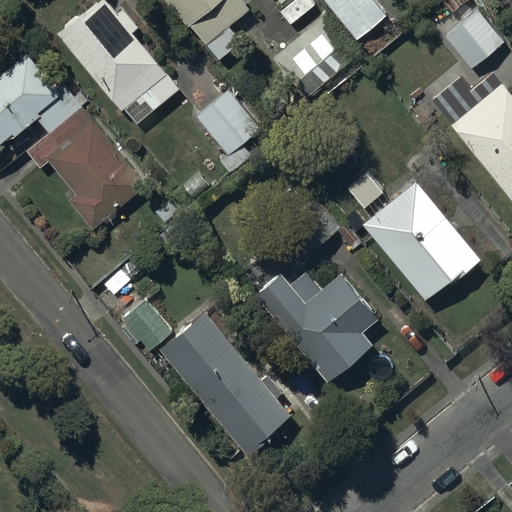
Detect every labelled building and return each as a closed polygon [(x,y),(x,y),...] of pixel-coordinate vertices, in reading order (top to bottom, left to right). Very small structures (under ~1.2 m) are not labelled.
[(112,0),(93,0),(60,26),(121,104),(124,102),(137,118),(178,86),(132,28),(138,23),(124,5),(119,9),(112,0)] [(171,0),(188,21),(190,19),(219,55),(242,37),(229,21),(251,3),(248,0),(171,0)] [(376,0),(328,0),(357,36),(386,12),(376,0)] [(478,6),(446,32),(472,64),(504,38),(478,6)] [(359,48),(326,9),(275,52),(307,91),(359,48)] [(27,49),(0,70),(0,137),(13,127),(16,131),(37,113),(50,128),(88,97),(81,89),(76,93),(63,77),(56,83),(27,49)] [(487,78),(447,109),(453,116),(451,118),(511,195),(511,93),(501,80),(493,87),(487,78)] [(230,85),(198,111),(227,149),(260,124),(230,85)] [(144,181),(81,104),(27,146),(41,163),(48,157),(75,190),(70,195),(93,223),(144,181)] [(384,105),(366,119),(404,164),(422,151),(384,105)] [(367,168),(348,183),(364,203),(383,188),(367,168)] [(417,175),(363,218),(425,294),(462,264),(466,267),(482,254),(417,175)] [(341,223),(317,193),(285,218),(309,248),(341,223)] [(259,288),(327,373),(370,339),(360,327),(378,313),(343,269),(321,286),(307,268),(293,279),(285,268),(259,288)] [(146,295),(124,312),(150,344),(171,327),(146,295)] [(206,307),(163,343),(250,448),(261,438),(259,435),(291,409),(206,307)]
